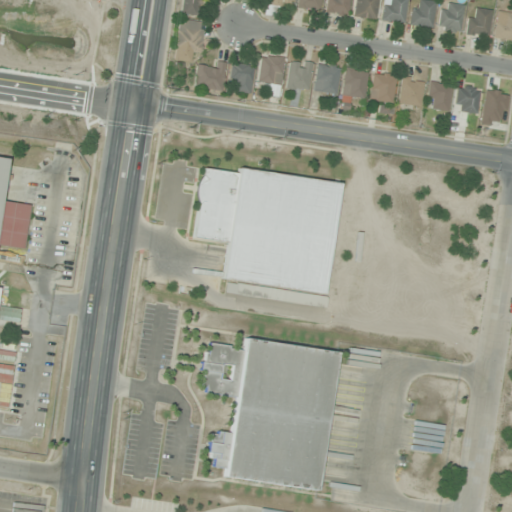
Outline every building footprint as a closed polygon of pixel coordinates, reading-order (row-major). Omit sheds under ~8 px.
[(197,0),(181,0),(181,14),(198,14),(197,0)] [(319,11),(319,0),(297,0),(297,9),(319,11)] [(346,15),(347,0),(326,0),(325,13),(346,15)] [(376,19),(376,0),(353,0),(353,18),(376,19)] [(405,0),(383,0),(381,22),(403,24),(405,0)] [(430,29),(434,2),(419,0),(414,0),(414,8),(411,8),(408,26),(430,29)] [(459,33),(462,6),(439,3),(436,30),(459,33)] [(465,35),(487,37),(490,10),(468,8),(465,35)] [(493,39),(511,41),(511,14),(497,13),(493,39)] [(197,53),(203,24),(178,19),(173,49),(197,53)] [(267,96),(280,96),(280,57),(258,57),(258,83),(267,83),(267,96)] [(307,91),(310,63),(287,61),(284,89),(307,91)] [(224,63),(214,62),(213,68),(195,66),(193,88),(221,91),(224,63)] [(252,67),(230,64),(228,82),(232,83),(231,92),(249,94),(252,67)] [(337,66),(315,65),(313,92),(336,93),(337,66)] [(365,72),(343,69),(340,96),(362,99),(365,72)] [(368,100),(390,103),(394,77),(372,73),(368,100)] [(422,81),(400,78),(397,104),(419,107),(422,81)] [(449,85),(428,82),(425,109),(447,111),(449,85)] [(477,89),(455,86),(453,111),(475,114),(477,89)] [(479,123),(500,127),(507,94),(485,90),(479,123)] [(0,246),(22,249),(28,205),(0,202),(0,194),(5,157),(0,156),(0,246)] [(337,183),(237,169),(237,173),(199,168),(190,236),(224,241),(219,279),(321,293),(337,183)] [(224,290),(273,302),(276,293),(226,281),(224,290)] [(203,452),(204,442),(206,442),(207,433),(213,434),(214,432),(227,434),(233,396),(201,392),(202,387),(198,386),(199,381),(195,380),(197,371),(196,371),(197,361),(199,362),(201,352),(204,352),(205,343),(226,346),(226,348),(239,350),(241,339),(334,353),(313,492),(219,478),(220,469),(208,467),(210,459),(205,459),(206,453),(203,452)]
